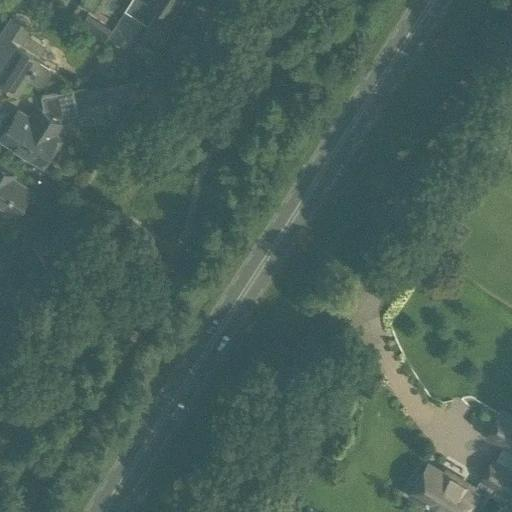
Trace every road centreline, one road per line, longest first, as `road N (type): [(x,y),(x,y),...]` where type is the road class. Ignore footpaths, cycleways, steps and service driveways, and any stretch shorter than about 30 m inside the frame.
road 1 (primary): [(104,511),(434,0)]
road 2 (track): [(195,511),(315,324),(370,305)]
road 3 (unclassified): [(370,305),(511,88)]
